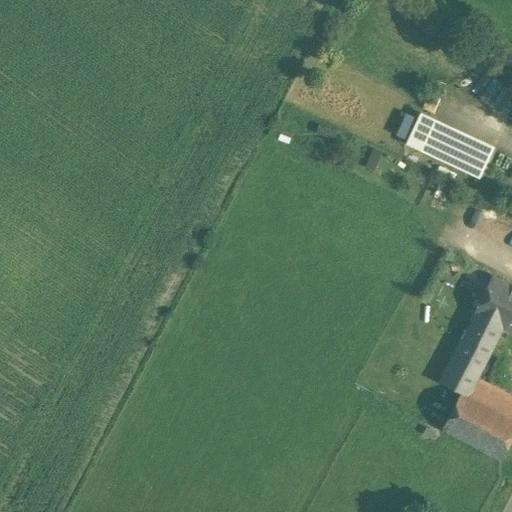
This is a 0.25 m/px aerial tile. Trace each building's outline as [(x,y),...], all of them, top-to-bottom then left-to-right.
[(407,142),(482,175),(496,142),(421,109),(407,142)] [(479,301),(492,275),(443,253),(430,278),(479,301)] [(511,332),(511,284),(492,275),(479,301),(472,313),(502,328),(511,332)] [(461,337),(470,319),(457,312),(448,330),(461,337)] [(502,328),(472,313),(470,319),(461,337),(439,380),(460,392),(468,394),(477,376),(502,328)] [(511,394),(477,376),(468,394),(511,417),(511,394)] [(500,459),(511,436),(511,417),(468,394),(460,392),(441,428),(500,459)]
